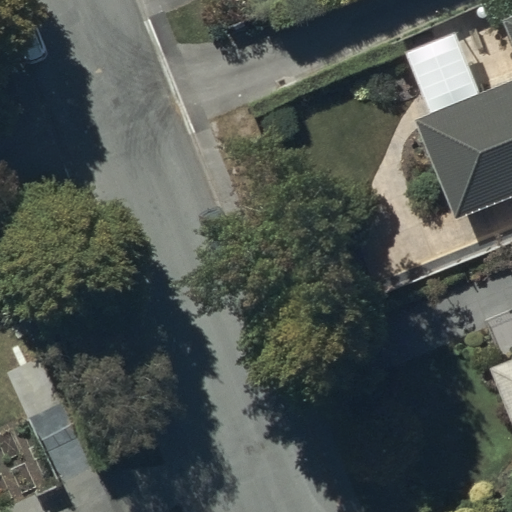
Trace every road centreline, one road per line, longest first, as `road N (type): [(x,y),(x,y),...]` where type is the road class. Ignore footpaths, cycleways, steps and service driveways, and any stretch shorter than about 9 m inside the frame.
road 1 (residential): [(110,116),(282,511)]
road 2 (residential): [(71,0),(110,116)]
road 3 (residential): [(0,166),(110,116)]
